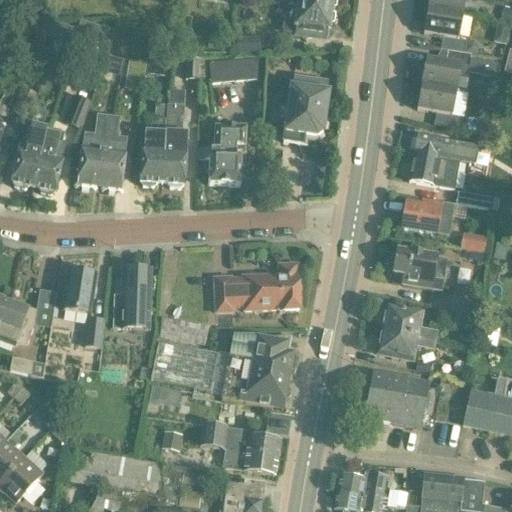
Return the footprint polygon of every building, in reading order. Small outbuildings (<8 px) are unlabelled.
[(294,0),(294,8),(330,13),(330,11),(334,9),(335,1),(333,0),(294,0)] [(430,0),(429,9),(464,16),(466,0),(430,0)] [(292,23),(283,22),(282,34),(326,40),(328,27),(332,25),(333,17),(330,15),(330,13),(294,8),(292,23)] [(467,44),(467,43),(459,41),(464,16),(429,9),(424,36),(443,39),(441,51),(448,53),(465,56),(465,55),(467,44)] [(503,9),(500,21),(508,23),(511,11),(503,9)] [(50,24),(45,39),(59,43),(63,28),(50,24)] [(496,31),(507,33),(508,27),(497,25),(496,31)] [(236,57),(260,56),(259,39),(235,40),(236,57)] [(467,44),(465,55),(472,57),(476,57),(478,50),(474,45),(467,44)] [(465,56),(448,53),(446,65),(427,61),(422,87),(457,93),(462,68),(470,70),(472,57),(465,55),(465,56)] [(151,65),(161,66),(162,56),(152,55),(151,65)] [(0,90),(3,92),(16,66),(0,57),(0,90)] [(106,58),(102,75),(109,76),(113,60),(106,58)] [(248,81),(259,80),(260,58),(246,59),(248,81)] [(235,82),(248,81),(246,59),(233,60),(235,82)] [(222,83),(235,82),(233,60),(220,62),(222,83)] [(141,98),(144,85),(147,66),(123,62),(121,74),(129,75),(125,95),(141,98)] [(198,83),(199,62),(185,62),(185,83),(198,83)] [(209,84),(222,83),(220,62),(207,63),(209,84)] [(511,65),(506,64),(503,75),(511,77),(511,65)] [(159,79),(161,66),(151,65),(149,65),(147,78),(159,79)] [(459,133),(461,120),(453,119),(457,93),(422,87),(418,113),(437,117),(435,129),(459,133)] [(495,87),(493,94),(505,97),(507,90),(495,87)] [(25,123),(37,97),(22,90),(10,116),(25,123)] [(321,135),(327,95),(289,90),(287,106),(279,105),(277,123),(285,125),(283,144),(302,147),(303,138),(315,139),(321,135)] [(179,191),(183,187),(186,136),(181,136),(183,92),(167,91),(167,108),(165,127),(162,186),(166,187),(169,191),(179,191)] [(79,133),(90,105),(72,98),(61,126),(79,133)] [(167,108),(155,107),(154,121),(147,121),(145,149),(151,149),(151,151),(140,150),(139,185),(142,189),(152,190),(155,186),(162,186),(165,127),(167,108)] [(114,154),(118,119),(109,118),(108,123),(105,123),(98,187),(102,188),(105,192),(115,193),(118,189),(120,189),(124,155),(114,154)] [(98,187),(105,123),(94,122),(91,151),(80,150),(76,184),(79,189),(88,190),(91,186),(98,187)] [(207,186),(239,188),(241,158),(245,158),(246,128),(214,126),(213,151),(203,150),(202,162),(208,162),(207,186)] [(33,190),(46,132),(24,127),(10,185),(11,185),(13,190),(23,192),(28,189),(33,190)] [(60,145),(62,136),(46,132),(33,190),(38,191),(39,196),(49,198),(53,194),(61,162),(51,160),(55,143),(60,145)] [(478,150),(419,139),(415,157),(437,161),(459,164),(468,166),(465,177),(472,179),(473,178),(489,182),(492,168),(475,165),(478,150)] [(454,194),(459,164),(437,161),(415,157),(410,186),(454,194)] [(498,203),(499,201),(457,195),(455,208),(496,214),(497,211),(498,203)] [(448,240),(454,209),(421,203),(420,210),(405,208),(401,231),(448,240)] [(498,203),(497,211),(505,212),(507,205),(498,203)] [(484,256),(486,240),(463,236),(460,252),(484,256)] [(441,294),(443,283),(432,281),(436,260),(397,253),(393,277),(403,279),(402,288),(441,294)] [(231,314),(243,313),(243,315),(278,313),(278,315),(296,314),(298,312),(297,270),(294,268),(278,268),(278,279),(242,280),(242,282),(230,282),(230,281),(214,282),(215,316),(231,315),(231,314)] [(148,332),(150,272),(123,271),(123,299),(115,299),(114,331),(148,332)] [(93,279),(65,275),(58,316),(86,321),(93,279)] [(22,349),(31,326),(51,329),(56,298),(38,295),(35,315),(27,312),(7,304),(0,322),(0,346),(10,350),(12,345),(22,349)] [(478,321),(479,320),(477,319),(480,306),(452,300),(449,314),(456,315),(455,317),(478,321)] [(483,307),(481,317),(497,320),(499,310),(483,307)] [(384,324),(382,335),(415,342),(435,346),(438,335),(418,331),(421,316),(387,310),(387,312),(384,315),(383,321),(384,324)] [(476,331),(478,321),(455,317),(453,327),(476,331)] [(102,327),(85,324),(81,351),(97,354),(102,327)] [(235,333),(228,359),(220,401),(273,412),(275,399),(285,401),(293,358),(287,357),(290,339),(257,333),(235,333)] [(380,344),(378,346),(377,352),(378,356),(378,357),(412,364),(415,350),(434,353),(435,346),(415,342),(382,335),(380,344)] [(209,396),(220,401),(228,359),(158,345),(150,384),(209,396)] [(31,379),(33,365),(12,361),(9,375),(31,379)] [(430,366),(417,365),(416,375),(429,376),(430,366)] [(147,383),(149,372),(141,371),(139,382),(147,383)] [(372,379),(363,422),(420,433),(420,431),(428,392),(428,390),(372,379)] [(11,400),(21,390),(16,385),(6,395),(11,400)] [(152,389),(149,404),(158,406),(161,391),(152,389)] [(20,408),(30,398),(21,390),(11,400),(20,408)] [(511,404),(469,395),(468,404),(462,428),(462,430),(511,441),(511,404)] [(47,433),(57,422),(52,417),(42,428),(47,433)] [(62,446),(67,431),(57,422),(47,433),(62,446)] [(225,431),(201,427),(198,449),(222,453),(225,431)] [(14,450),(24,439),(17,433),(7,444),(5,443),(0,448),(0,484),(23,459),(14,450)] [(227,437),(225,452),(276,460),(279,443),(263,441),(261,436),(253,435),(250,439),(248,438),(248,440),(227,437)] [(179,454),(181,438),(164,436),(162,452),(179,454)] [(56,472),(51,503),(60,504),(62,494),(81,497),(85,477),(87,467),(89,454),(61,449),(58,462),(68,463),(66,474),(56,472)] [(276,460),(225,452),(223,469),(243,472),(242,474),(274,479),(276,460)] [(46,467),(31,453),(24,460),(23,459),(0,484),(0,491),(15,506),(42,476),(40,474),(46,467)] [(81,497),(79,508),(89,509),(91,499),(108,502),(112,482),(114,472),(116,459),(89,454),(87,467),(96,468),(94,479),(85,477),(81,497)] [(108,502),(106,511),(116,511),(118,504),(137,507),(144,464),(116,459),(114,472),(123,473),(121,484),(112,482),(108,502)] [(461,505),(463,483),(463,481),(424,476),(419,511),(456,511),(458,505),(461,505)] [(340,478),(336,496),(366,501),(366,498),(382,500),(388,501),(387,509),(400,511),(403,511),(406,496),(388,493),(388,497),(382,496),(385,480),(370,478),(369,484),(363,483),(364,482),(340,478)] [(482,511),(483,509),(480,508),(483,486),(463,483),(461,505),(459,511),(482,511)] [(261,511),(264,490),(212,485),(210,500),(218,501),(216,511),(261,511)] [(379,511),(382,500),(366,498),(366,501),(336,496),(333,511),(379,511)]
